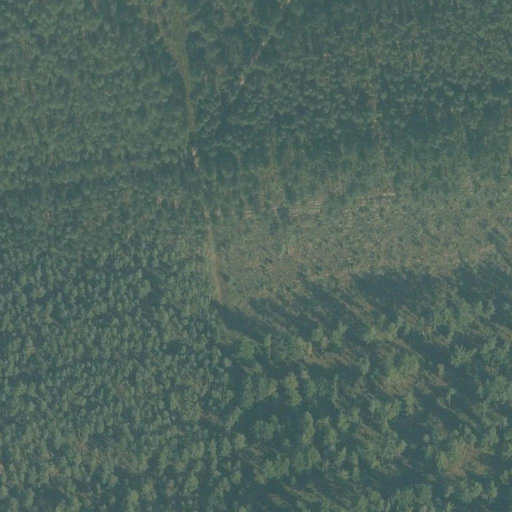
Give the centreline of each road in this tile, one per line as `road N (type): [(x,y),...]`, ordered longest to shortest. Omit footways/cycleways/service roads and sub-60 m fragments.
road 1 (track): [(286,0),(196,146),(43,300),(30,364),(0,429)]
road 2 (track): [(0,182),(511,94)]
road 3 (track): [(175,0),(196,146)]
